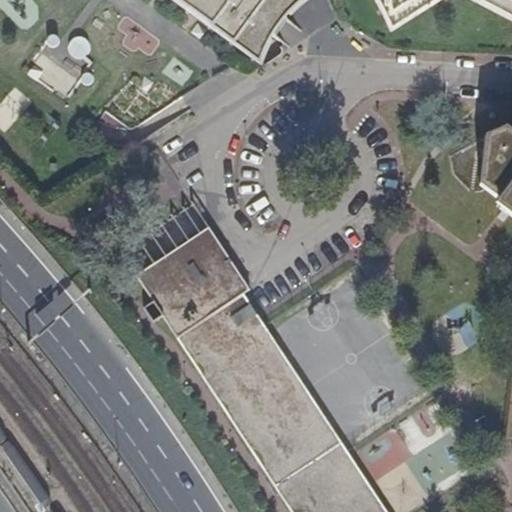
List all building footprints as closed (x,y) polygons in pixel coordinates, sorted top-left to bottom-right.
[(172,0),(250,58),(292,0),(172,0)] [(511,0),(372,0),(377,9),(382,7),(390,21),(423,0),(480,0),(509,16),(511,10),(511,0)] [(25,75),(63,98),(94,48),(74,35),(66,47),(49,36),(25,75)] [(511,135),(501,128),(481,137),(475,186),(483,192),(494,200),(490,206),(497,211),(500,213),(503,216),(509,210),(511,212),(511,135)] [(157,316),(288,511),(381,511),(344,455),(261,329),(238,295),(244,291),(204,228),(130,276),(147,302),(138,309),(147,322),(157,316)]
